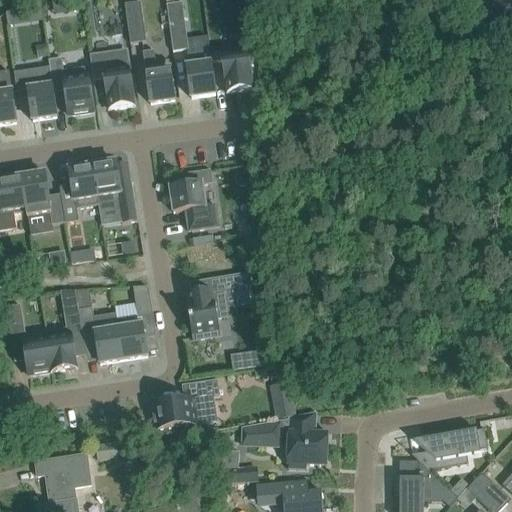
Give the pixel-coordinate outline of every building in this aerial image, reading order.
[(511,0),(496,0),(488,20),(511,29),(511,0)] [(141,4),(125,6),(130,46),(146,44),(141,4)] [(257,14),(255,4),(245,5),(247,15),(257,14)] [(182,5),(166,7),(173,54),(189,52),(182,5)] [(98,54),(97,45),(85,47),(86,56),(98,54)] [(47,46),(37,47),(39,60),(49,58),(47,46)] [(229,96),(253,92),(247,49),(223,52),(224,63),(229,96)] [(104,80),(109,112),(134,109),(126,53),(89,58),(93,82),(104,80)] [(143,54),(150,106),(175,103),(169,63),(156,64),(154,53),(143,54)] [(186,60),(191,100),(216,97),(211,64),(210,57),(186,60)] [(65,91),(69,118),(94,114),(87,71),(63,74),(62,61),(49,62),(54,93),(65,91)] [(27,92),(31,123),(57,120),(50,70),(13,75),(15,94),(27,92)] [(0,74),(0,127),(16,125),(9,73),(0,74)] [(122,226),(138,223),(131,182),(119,184),(116,163),(93,167),(99,207),(119,204),(122,226)] [(61,197),(65,225),(78,223),(77,211),(99,207),(93,167),(69,171),(72,188),(60,190),(61,197)] [(211,172),(187,176),(189,188),(170,190),(174,215),(184,213),(187,235),(218,230),(215,207),(206,209),(203,187),(213,186),(211,172)] [(65,225),(61,197),(49,199),(45,175),(20,179),(26,215),(27,219),(50,215),(52,227),(65,225)] [(0,218),(26,215),(20,179),(0,182),(0,218)] [(244,228),(256,227),(255,218),(242,220),(244,228)] [(143,256),(142,248),(129,250),(131,258),(143,256)] [(82,255),(70,257),(71,265),(84,263),(82,255)] [(29,267),(27,256),(16,258),(18,269),(29,267)] [(59,267),(71,265),(70,257),(58,259),(59,267)] [(192,325),(195,342),(219,339),(217,321),(228,319),(226,306),(239,304),(240,309),(256,307),(251,277),(216,282),(219,295),(213,297),(212,295),(188,298),(192,321),(190,322),(190,325),(192,325)] [(138,319),(117,322),(124,363),(147,359),(144,339),(156,337),(150,298),(148,289),(133,290),(138,319)] [(100,367),(124,363),(117,322),(116,316),(94,319),(91,301),(78,304),(80,320),(86,356),(98,354),(100,367)] [(80,320),(67,322),(69,331),(46,335),(53,374),(76,370),(74,358),(86,356),(80,320)] [(29,378),(53,374),(46,335),(24,338),(22,326),(9,328),(15,363),(27,361),(29,378)] [(217,423),(213,401),(220,399),(218,382),(183,387),(185,403),(153,408),(157,432),(217,423)] [(292,403),(272,407),(274,422),(295,418),(292,403)] [(242,430),(241,444),(288,446),(288,450),(287,467),(288,467),(288,472),(306,472),(306,467),(327,468),(328,435),(316,435),(317,415),(295,419),(242,430)] [(414,444),(426,455),(412,457),(418,463),(428,474),(429,474),(448,470),(446,462),(467,459),(480,456),(480,452),(487,451),(484,433),(491,431),(491,430),(430,441),(415,444),(414,444)] [(185,436),(170,438),(172,452),(187,450),(185,436)] [(118,460),(117,445),(96,447),(98,463),(118,460)] [(222,449),(206,450),(207,459),(223,458),(222,449)] [(50,507),(37,508),(37,511),(79,511),(78,502),(77,503),(75,490),(91,488),(89,471),(88,471),(86,457),(36,464),(38,479),(46,478),(50,507)] [(399,499),(399,511),(423,511),(423,505),(431,504),(431,487),(437,487),(437,481),(429,474),(428,474),(418,463),(418,481),(401,481),(399,481),(399,499)] [(239,471),(225,472),(226,487),(246,486),(244,470),(239,471)] [(469,489),(466,491),(487,511),(500,511),(511,502),(483,475),(469,489)] [(511,476),(502,488),(511,496),(511,476)] [(308,482),(256,487),(258,502),(283,499),(284,511),(321,511),(320,495),(322,495),(321,493),(308,494),(307,484),(308,484),(308,482)] [(461,482),(451,494),(452,495),(458,501),(466,491),(469,489),(461,482)] [(213,511),(207,493),(181,501),(182,506),(164,511),(213,511)] [(452,495),(443,504),(444,505),(450,510),(458,501),(452,495)]
